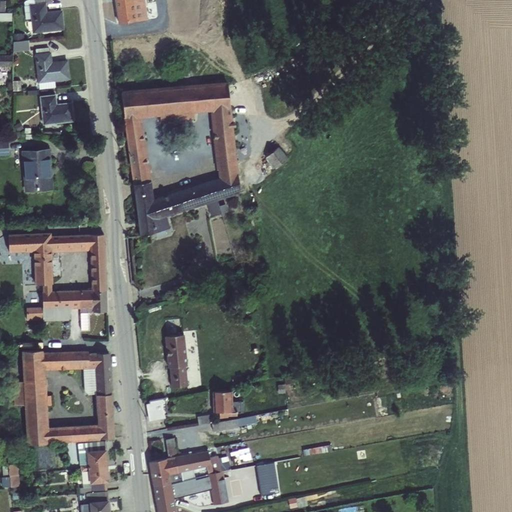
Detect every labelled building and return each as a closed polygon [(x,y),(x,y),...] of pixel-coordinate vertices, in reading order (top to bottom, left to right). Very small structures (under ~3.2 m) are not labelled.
[(51,0),(27,0),(23,2),(25,19),(30,18),(32,33),(64,30),(61,10),(46,11),(45,3),(52,2),(51,0)] [(114,0),(117,18),(118,24),(136,21),(132,0),(114,0)] [(13,42),(24,40),(23,34),(21,34),(21,33),(12,34),(13,42)] [(24,40),(13,42),(12,42),(12,52),(29,50),(28,40),(24,40)] [(36,54),(35,54),(38,82),(38,89),(55,87),(54,80),(69,79),(67,60),(51,62),(50,52),(48,53),(47,47),(35,48),(36,54)] [(0,54),(0,66),(12,66),(11,55),(0,54)] [(20,81),(12,81),(12,91),(21,91),(20,81)] [(219,179),(237,173),(238,173),(227,82),(121,91),(124,117),(123,117),(132,184),(151,181),(141,117),(159,116),(160,122),(194,119),(193,112),(210,111),(216,169),(217,169),(219,179)] [(55,94),(39,96),(42,125),(73,121),(71,102),(56,104),(55,94)] [(19,122),(13,126),(17,132),(23,128),(19,122)] [(16,133),(16,138),(18,138),(18,142),(24,143),(25,138),(32,139),(33,134),(30,133),(30,128),(24,127),(24,134),(16,133)] [(0,154),(9,154),(7,140),(5,140),(5,134),(0,134),(0,154)] [(278,146),(264,158),(274,169),(287,158),(278,146)] [(49,148),(21,151),(24,192),(53,190),(49,148)] [(151,181),(132,184),(139,237),(169,228),(166,216),(206,204),(210,216),(221,213),(216,200),(239,193),(237,173),(219,179),(153,199),(151,181)] [(89,234),(53,235),(51,232),(9,234),(10,252),(29,251),(30,308),(42,308),(42,321),(68,320),(68,316),(70,309),(79,308),(80,330),(88,330),(87,313),(92,312),(107,312),(104,234),(89,235),(89,234)] [(184,334),(164,336),(167,368),(169,367),(171,387),(187,386),(185,366),(187,366),(184,334)] [(21,351),(23,381),(12,382),(14,406),(24,406),(26,445),(99,440),(99,439),(114,438),(109,353),(88,353),(88,350),(43,352),(42,350),(21,351)] [(293,375),(284,377),(285,385),(295,382),(293,375)] [(232,391),(212,391),(212,412),(219,412),(219,418),(228,418),(228,417),(237,416),(237,413),(243,413),(242,402),(240,402),(240,401),(232,401),(232,391)] [(149,403),(145,404),(149,421),(165,418),(164,415),(168,414),(165,398),(148,401),(149,403)] [(198,425),(211,423),(209,414),(196,416),(198,425)] [(236,418),(211,423),(213,432),(238,427),(236,418)] [(173,438),(165,439),(167,456),(176,454),(173,438)] [(86,452),(79,453),(80,468),(88,468),(107,465),(105,449),(106,449),(105,440),(86,443),(87,451),(86,451),(86,452)] [(330,445),(302,450),(303,456),(332,451),(330,445)] [(174,457),(177,473),(211,465),(209,457),(207,451),(174,457)] [(169,475),(170,483),(207,474),(210,472),(222,471),(225,471),(222,461),(220,455),(209,457),(211,465),(177,473),(169,475)] [(177,473),(174,457),(148,461),(152,487),(170,483),(169,475),(177,473)] [(222,461),(225,471),(229,470),(235,468),(234,463),(228,464),(227,460),(222,461)] [(9,476),(18,475),(17,464),(1,465),(3,477),(9,477),(9,476)] [(83,488),(79,488),(80,493),(85,493),(107,491),(106,482),(109,482),(107,465),(88,468),(80,468),(83,488)] [(228,501),(222,471),(210,472),(207,474),(213,504),(228,501)] [(9,477),(3,477),(1,477),(2,487),(10,486),(10,491),(19,490),(19,486),(18,475),(9,476),(9,477)] [(175,511),(170,483),(152,487),(156,511),(175,511)] [(84,504),(82,506),(83,511),(109,511),(108,500),(107,491),(85,493),(86,504),(84,504)]
